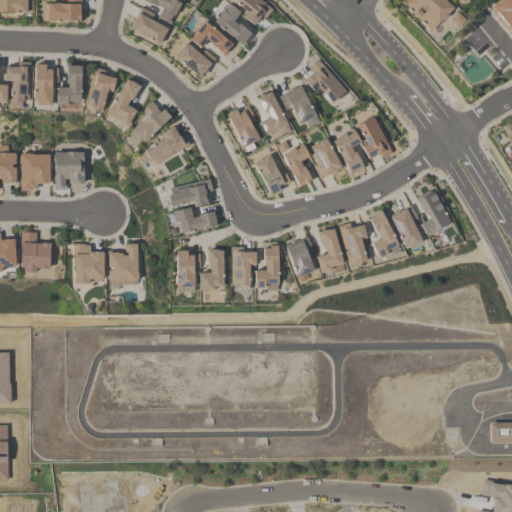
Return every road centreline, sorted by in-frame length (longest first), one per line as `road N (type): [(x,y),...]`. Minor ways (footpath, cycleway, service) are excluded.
road 1 (residential): [(0,42),(100,47),(151,68),(193,107),(248,216)]
road 2 (residential): [(434,510),(310,491),(184,508)]
road 3 (residential): [(248,216),(359,199),(459,135)]
road 4 (tertiary): [(459,135),(357,11)]
road 5 (tertiary): [(440,148),(511,276)]
